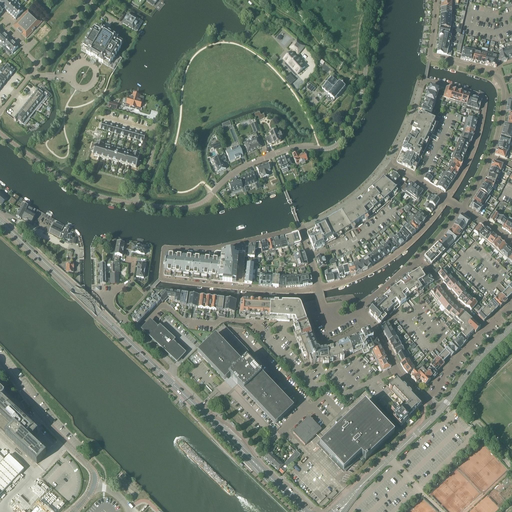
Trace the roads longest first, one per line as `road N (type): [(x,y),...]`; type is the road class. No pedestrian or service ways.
road 1 (residential): [(299,228),(198,251),(162,249),(160,276),(319,289)]
road 2 (residential): [(461,210),(488,158),(504,99),(494,75),(430,59),(436,0)]
road 3 (residential): [(387,162),(424,81),(483,97),(473,150),(444,200)]
road 4 (secondary): [(165,377),(0,221)]
road 5 (residential): [(362,91),(333,147),(271,155),(188,208)]
road 6 (unclassified): [(188,208),(89,194),(0,132)]
road 7 (secondary): [(307,511),(165,377)]
road 8 (tertiary): [(93,485),(94,474),(0,358)]
road 9 (residential): [(444,200),(407,248),(371,272),(319,289)]
road 10 (residential): [(0,112),(91,0)]
road 11 (tertiary): [(335,511),(439,411)]
road 12 (residential): [(136,331),(164,306),(180,320),(253,324),(261,332)]
